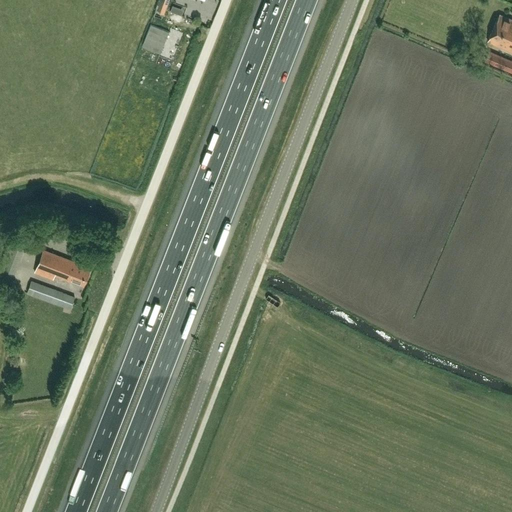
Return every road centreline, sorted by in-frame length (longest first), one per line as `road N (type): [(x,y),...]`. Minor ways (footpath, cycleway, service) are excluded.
road 1 (motorway): [(276,0),(76,511)]
road 2 (motorway): [(108,511),(308,0)]
road 3 (unclassified): [(27,511),(226,0)]
road 4 (unclassified): [(155,511),(353,0)]
road 5 (track): [(0,187),(44,177),(147,204)]
